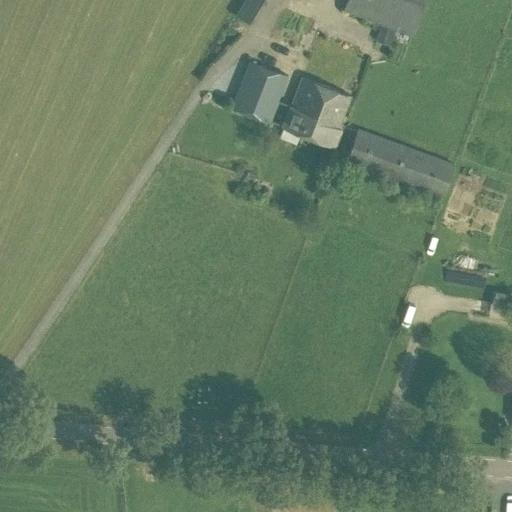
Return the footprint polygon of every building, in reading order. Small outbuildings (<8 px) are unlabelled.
[(249,24),(262,0),(242,0),(234,15),(249,24)] [(424,0),(346,0),(343,10),(380,24),(374,40),(390,46),(393,37),(403,41),(406,33),(412,35),(424,0)] [(268,121),(286,77),(249,62),(231,107),(268,121)] [(338,128),(350,96),(302,78),(292,106),(290,106),(282,127),(335,147),(341,129),(338,128)] [(441,194),(452,164),(358,130),(347,160),(441,194)]
